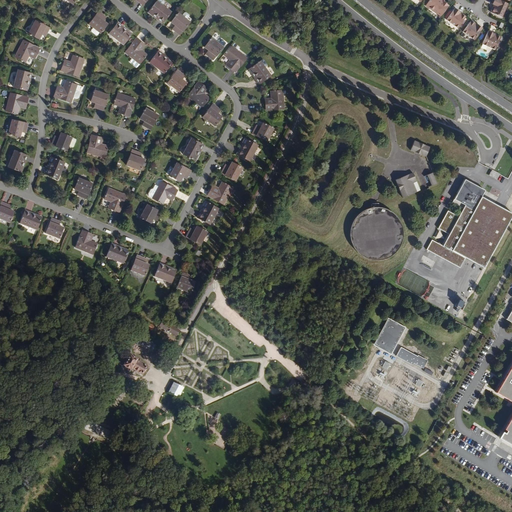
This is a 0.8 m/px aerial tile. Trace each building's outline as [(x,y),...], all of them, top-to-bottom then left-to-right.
[(158,0),(157,2),(156,2),(147,13),(152,17),(153,15),(163,22),(170,13),(162,6),(164,3),(160,0),(158,0)] [(429,0),(426,5),(440,16),(449,6),(444,2),(442,0),(441,0),(429,0)] [(507,3),(500,0),(492,0),(492,3),(494,4),(495,5),(494,7),(493,6),(491,11),(501,16),(507,3)] [(460,12),(455,8),(447,20),(458,28),(466,16),(463,14),(462,15),(459,13),(460,12)] [(104,15),(99,11),(89,24),(93,27),(91,30),(91,31),(96,35),(97,35),(99,32),(100,33),(107,23),(103,20),(101,18),(104,15)] [(189,23),(178,13),(170,22),(174,26),(177,27),(174,31),(179,35),(189,23)] [(163,22),(153,15),(152,17),(161,24),(163,22)] [(51,28),(36,20),(29,33),(40,39),(42,34),(44,32),(48,34),(51,28)] [(475,23),(471,20),(467,26),(463,32),(475,39),(483,28),(478,25),(477,25),(474,24),(475,23)] [(125,31),(127,30),(117,22),(115,24),(125,31)] [(125,31),(115,24),(108,33),(122,44),(131,33),(127,30),(125,31)] [(494,33),(488,31),(483,44),(496,49),(501,37),(497,35),(497,36),(494,34),(494,33)] [(141,42),(136,38),(124,52),(139,64),(146,55),(141,50),(137,47),(141,42)] [(223,47),(212,38),(204,47),(208,50),(210,52),(208,56),(213,60),(223,47)] [(40,50),(24,41),(15,57),(26,63),(29,57),(31,53),(37,56),(40,50)] [(246,58),(232,47),(224,56),(230,60),(234,63),(230,68),(235,72),(246,58)] [(155,54),(164,62),(166,60),(156,53),(155,54)] [(164,62),(155,54),(148,64),(162,75),(170,64),(166,60),(164,62)] [(84,60),(73,56),(70,63),(69,67),(63,65),(61,72),(78,77),(84,60)] [(275,74),(262,61),(252,71),(256,75),(258,74),(266,83),(275,74)] [(29,73),(18,70),(13,87),(27,91),(28,85),(26,85),(29,73)] [(182,74),(176,70),(167,83),(178,91),(185,82),(181,79),(179,78),(182,74)] [(266,83),(258,74),(256,75),(265,84),(266,83)] [(80,87),(66,82),(63,88),(62,93),(56,91),(54,97),(71,103),(73,98),(77,99),(79,99),(80,94),(80,93),(79,91),(80,87)] [(203,86),(198,82),(187,96),(201,107),(208,98),(203,93),(199,90),(203,86)] [(108,95),(94,90),(90,100),(95,102),(98,103),(96,107),(102,110),(108,95)] [(284,109),(283,90),(271,91),(271,98),(271,103),(265,103),(266,110),(284,109)] [(28,98),(10,93),(6,111),(17,114),(19,107),(20,103),(26,104),(28,98)] [(135,99),(117,93),(113,105),(120,107),(125,108),(122,114),(129,117),(135,99)] [(218,108),(212,104),(202,116),(214,125),(221,116),(217,113),(215,111),(218,108)] [(158,116),(145,108),(139,118),(144,121),(146,122),(144,126),(149,129),(158,116)] [(27,123),(12,119),(8,133),(19,136),(20,131),(21,129),(25,130),(27,123)] [(272,128),(262,123),(260,127),(259,130),(254,127),(251,133),(266,141),(272,128)] [(74,138),(63,134),(61,138),(60,141),(56,139),(54,146),(69,152),(70,147),(74,148),(75,148),(78,142),(77,140),(74,139),(74,138)] [(98,138),(92,137),(86,154),(104,159),(108,148),(101,146),(97,144),(98,138)] [(200,144),(190,138),(181,154),(194,161),(197,156),(194,155),(200,144)] [(257,146),(245,139),(242,144),(244,146),(239,156),(249,162),(257,146)] [(430,145),(414,139),(409,150),(426,156),(430,145)] [(197,156),(202,145),(200,144),(194,155),(197,156)] [(141,152),(134,149),(129,165),(142,170),(146,159),(142,157),(139,156),(141,152)] [(26,155),(14,151),(8,168),(21,173),(23,167),(21,166),(26,155)] [(67,164),(54,158),(52,164),(54,165),(49,176),(60,181),(67,164)] [(242,168),(232,162),(229,166),(228,169),(224,167),(221,173),(235,180),(242,168)] [(190,172),(176,164),(169,177),(179,182),(181,178),(183,176),(187,178),(190,172)] [(420,192),(412,171),(389,179),(397,200),(420,192)] [(432,174),(426,176),(431,188),(437,186),(432,174)] [(92,183),(79,178),(75,189),(79,190),(82,191),(80,196),(86,198),(92,183)] [(472,261),(484,268),(511,216),(511,213),(499,206),(481,196),(484,190),(465,180),(464,182),(464,181),(458,192),(459,192),(453,203),(464,209),(459,217),(459,218),(448,212),(439,228),(450,234),(449,235),(443,246),(432,240),(427,250),(460,268),(466,258),(472,261)] [(177,191),(161,182),(158,187),(154,185),(152,189),(151,189),(150,190),(148,194),(149,197),(162,204),(166,198),(168,194),(173,197),(177,191)] [(232,188),(221,182),(218,188),(216,192),(210,189),(207,195),(223,204),(232,188)] [(126,195),(109,188),(104,199),(111,202),(115,204),(112,209),(119,212),(126,195)] [(218,208),(205,202),(202,207),(205,208),(199,219),(209,224),(218,208)] [(8,205),(2,203),(0,208),(0,219),(9,224),(14,213),(9,211),(6,210),(8,205)] [(161,212),(146,205),(140,217),(150,223),(152,219),(153,216),(157,218),(161,212)] [(199,219),(205,208),(202,207),(196,217),(199,219)] [(395,244),(397,234),(390,217),(386,216),(385,213),(375,211),(370,213),(369,210),(366,209),(354,214),(350,228),(351,230),(350,235),(355,247),(364,249),(364,248),(370,250),(377,247),(385,248),(395,244)] [(35,217),(24,213),(20,224),(36,231),(42,217),(36,215),(35,217)] [(58,221),(52,219),(46,234),(54,237),(52,241),(58,243),(63,229),(59,227),(56,226),(58,221)] [(206,231),(196,226),(194,230),(193,232),(189,230),(185,236),(200,244),(206,231)] [(89,234),(82,231),(75,248),(93,255),(97,244),(91,242),(87,240),(89,234)] [(121,251),(110,246),(106,258),(122,264),(127,251),(122,249),(121,251)] [(143,258),(137,256),(131,271),(144,277),(148,266),(144,264),(141,263),(143,258)] [(169,271),(158,266),(154,277),(170,284),(176,271),(170,268),(169,271)] [(189,276),(183,273),(177,288),(190,294),(195,283),(190,281),(187,280),(189,276)] [(461,301),(457,308),(462,310),(466,303),(461,301)] [(405,327),(389,319),(375,345),(391,353),(405,327)] [(157,329),(176,335),(178,328),(159,323),(157,329)] [(417,357),(401,348),(396,357),(413,365),(414,363),(423,369),(428,361),(418,356),(417,357)] [(140,376),(145,364),(124,355),(119,367),(140,376)] [(387,370),(390,364),(384,361),(381,367),(387,370)] [(511,365),(503,380),(507,382),(503,389),(499,386),(496,392),(511,401),(511,425),(506,434),(511,437),(511,365)] [(417,378),(414,384),(420,387),(423,381),(417,378)] [(172,382),(167,393),(178,398),(183,388),(172,382)] [(511,445),(511,444),(511,437),(506,434),(511,425),(511,416),(500,438),(511,445)]
